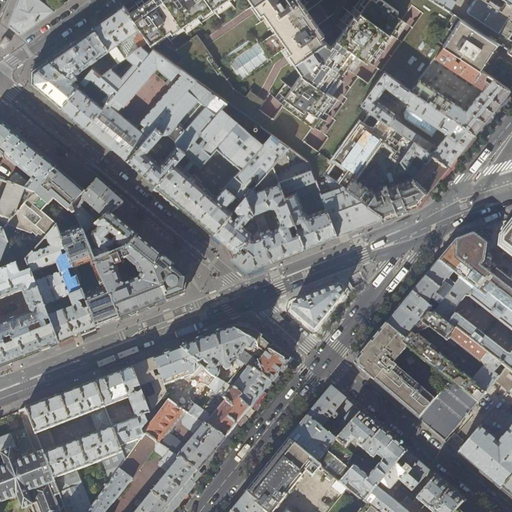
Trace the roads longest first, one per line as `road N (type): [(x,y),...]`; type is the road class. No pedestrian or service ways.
road 1 (residential): [(256,298),(0,83)]
road 2 (secondary): [(0,399),(256,298)]
road 3 (residential): [(503,511),(323,357)]
road 4 (secondary): [(256,298),(440,219)]
road 5 (secondary): [(197,511),(323,357)]
road 6 (secondary): [(323,357),(440,219)]
